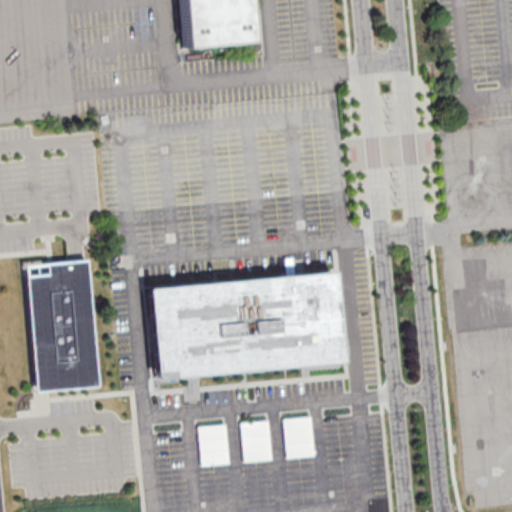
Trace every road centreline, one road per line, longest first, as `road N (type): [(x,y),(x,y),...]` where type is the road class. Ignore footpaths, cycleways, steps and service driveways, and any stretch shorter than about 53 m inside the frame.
road 1 (tertiary): [(361,0),(405,511)]
road 2 (tertiary): [(439,511),(395,0)]
